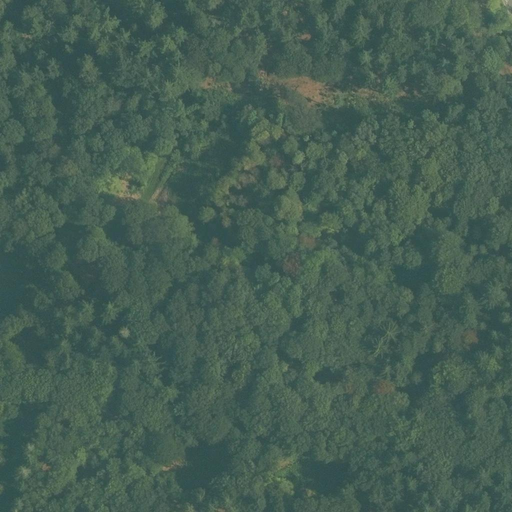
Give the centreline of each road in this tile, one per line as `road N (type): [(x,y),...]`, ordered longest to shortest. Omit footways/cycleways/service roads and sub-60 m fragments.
road 1 (track): [(0,347),(202,409),(239,457),(311,511)]
road 2 (track): [(27,352),(162,191)]
road 3 (track): [(217,0),(162,191)]
